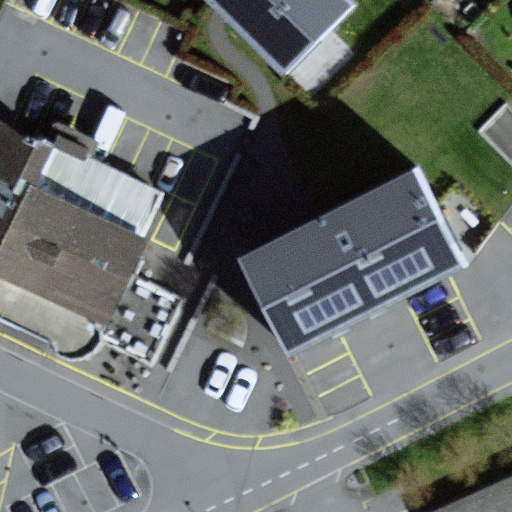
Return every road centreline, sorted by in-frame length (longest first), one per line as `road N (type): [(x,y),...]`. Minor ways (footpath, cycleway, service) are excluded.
road 1 (residential): [(246,487),(511,363)]
road 2 (residential): [(246,487),(0,367)]
